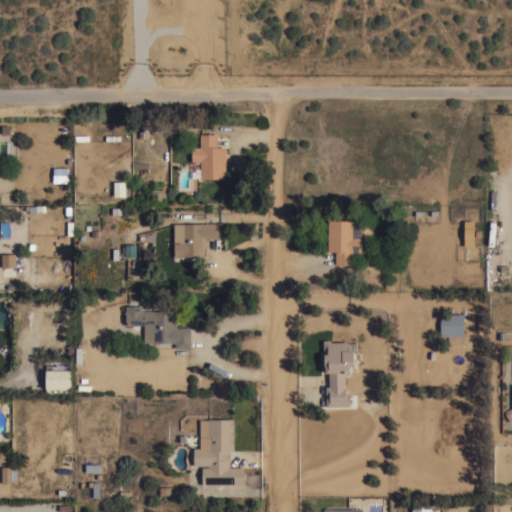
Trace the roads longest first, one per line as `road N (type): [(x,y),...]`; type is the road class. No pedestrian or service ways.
road 1 (residential): [(0,94),(511,89)]
road 2 (residential): [(268,92),(275,511)]
